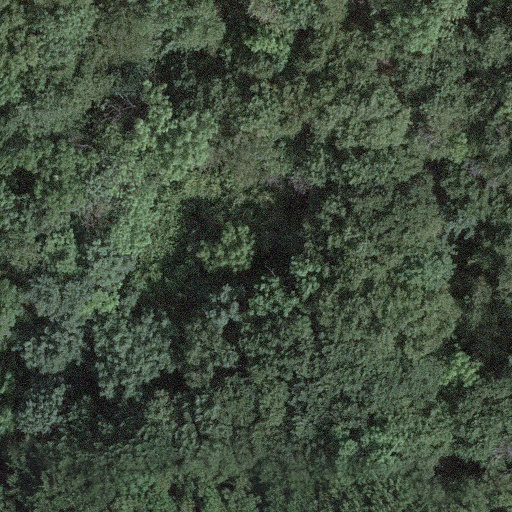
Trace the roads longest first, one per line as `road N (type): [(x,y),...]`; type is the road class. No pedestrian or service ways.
road 1 (track): [(428,511),(446,292),(434,152),(378,0)]
road 2 (track): [(434,152),(511,324)]
